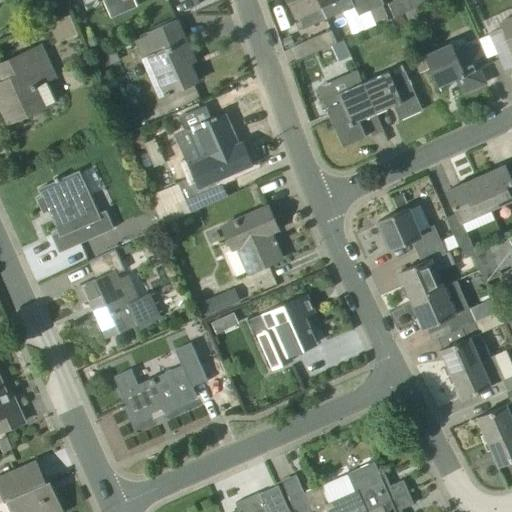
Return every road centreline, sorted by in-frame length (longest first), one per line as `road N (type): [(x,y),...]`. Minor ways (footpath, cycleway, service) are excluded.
road 1 (residential): [(113,506),(402,384)]
road 2 (residential): [(113,506),(0,242)]
road 3 (residential): [(319,202),(246,0)]
road 4 (residential): [(319,202),(511,115)]
road 5 (residential): [(402,384),(319,202)]
road 6 (residential): [(511,504),(462,491),(402,384)]
